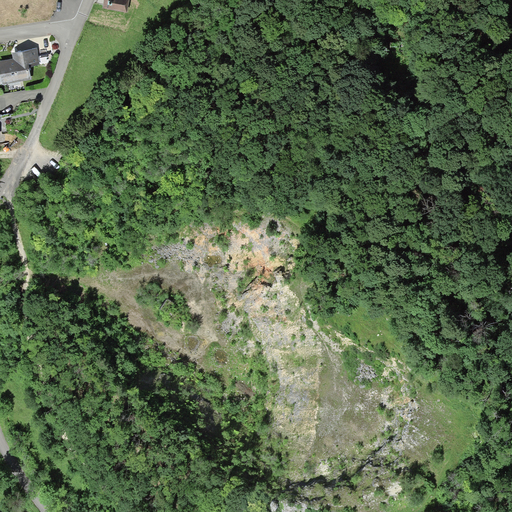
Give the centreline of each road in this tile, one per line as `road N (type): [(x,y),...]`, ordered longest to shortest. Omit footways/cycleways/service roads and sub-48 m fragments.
road 1 (track): [(130,511),(80,466),(48,409),(31,348),(26,274),(0,191)]
road 2 (track): [(293,0),(235,11),(198,29),(59,156),(24,149)]
road 3 (residential): [(0,187),(34,131),(74,31)]
